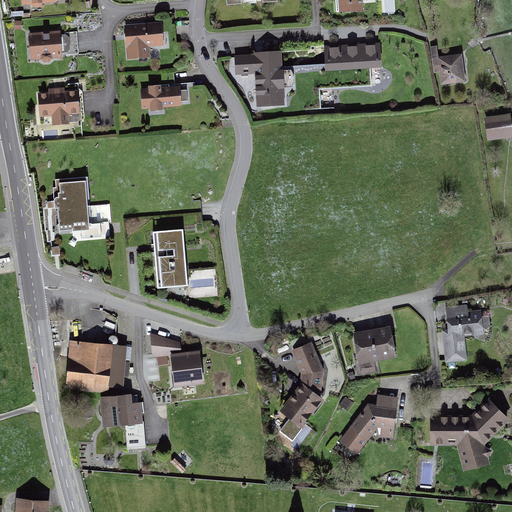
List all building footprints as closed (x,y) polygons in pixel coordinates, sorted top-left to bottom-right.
[(338,0),(339,12),(363,10),(363,2),(370,1),(369,0),(338,0)] [(162,22),(124,25),(127,59),(150,57),(150,46),(164,45),(162,22)] [(60,30),(29,33),(31,60),(42,59),(45,62),(49,61),(52,58),(63,57),(62,53),(67,52),(70,49),(69,37),(65,34),(60,35),(60,30)] [(325,63),(326,70),(370,68),(383,67),(381,42),(324,46),(325,63)] [(462,53),(438,57),(437,45),(430,46),(434,73),(439,72),(441,85),(466,81),(462,53)] [(282,66),(281,50),(254,52),(254,54),(234,55),(235,75),(255,73),(257,106),(285,104),(284,92),(282,66)] [(371,86),(370,68),(326,70),(325,63),(282,66),(284,92),(304,90),(320,89),(371,86)] [(149,88),(140,88),(142,109),(150,108),(150,110),(163,109),(163,107),(182,106),(182,102),(188,101),(187,90),(180,90),(180,86),(169,86),(169,85),(161,85),(161,84),(148,85),(149,88)] [(48,91),(38,91),(40,116),(52,115),(53,125),(70,123),(69,114),(79,113),(77,88),(64,90),(64,87),(48,89),(48,91)] [(321,108),(320,89),(304,90),(305,109),(321,108)] [(484,117),(488,140),(511,136),(511,120),(511,113),(484,117)] [(85,176),(55,179),(56,187),(53,187),(55,207),(58,207),(60,232),(90,229),(85,176)] [(109,202),(90,203),(90,210),(93,209),(94,220),(110,219),(109,202)] [(183,228),(152,230),(157,288),(188,285),(183,228)] [(59,246),(51,247),(52,255),(60,254),(59,246)] [(442,330),(445,362),(467,360),(465,336),(484,334),(483,327),(491,327),(489,315),(482,315),(481,309),(469,310),(467,304),(446,307),(448,329),(442,330)] [(391,325),(353,332),(359,364),(397,357),(391,325)] [(153,358),(171,355),(174,387),(204,383),(200,350),(182,352),(180,341),(150,333),(153,358)] [(128,344),(70,339),(66,383),(69,384),(68,389),(108,392),(109,387),(124,388),(128,344)] [(280,431),(293,441),(306,424),(304,423),(320,401),(322,402),(324,399),(320,396),(324,371),(312,341),(291,350),(301,374),(300,384),(280,411),(290,418),(280,431)] [(131,393),(100,396),(103,427),(124,425),(127,450),(146,448),(141,401),(139,401),(138,395),(131,395),(131,393)] [(368,403),(340,440),(357,454),(377,427),(380,437),(393,438),(398,397),(378,394),(376,404),(368,403)] [(430,414),(430,445),(457,445),(464,471),(490,464),(488,457),(492,451),(485,447),(485,444),(510,419),(489,397),(472,414),(430,414)] [(103,460),(106,465),(111,465),(115,461),(112,455),(106,456),(103,460)] [(48,511),(50,500),(17,497),(15,511),(48,511)]
